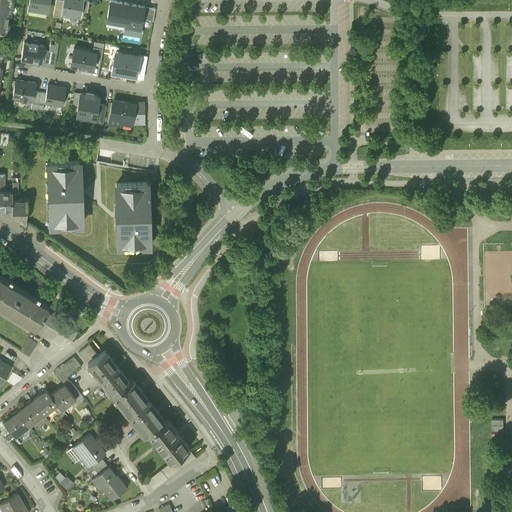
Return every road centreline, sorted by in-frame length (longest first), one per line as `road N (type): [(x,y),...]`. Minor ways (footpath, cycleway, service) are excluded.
road 1 (unclassified): [(236,213),(309,172),(511,166)]
road 2 (residential): [(0,404),(97,326)]
road 3 (residential): [(151,90),(28,71)]
road 4 (secondary): [(259,511),(203,406)]
